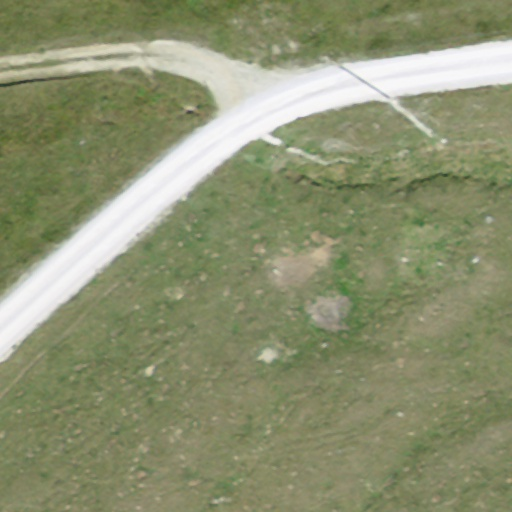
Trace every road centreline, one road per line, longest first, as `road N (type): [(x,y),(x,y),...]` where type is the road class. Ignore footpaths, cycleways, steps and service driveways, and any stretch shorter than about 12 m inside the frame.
road 1 (track): [(0,330),(129,209),(274,101)]
road 2 (track): [(274,101),(147,49),(0,68)]
road 3 (track): [(274,101),(338,83),(511,59)]
